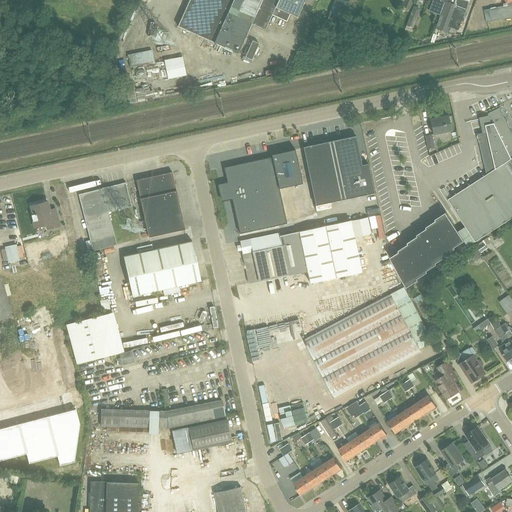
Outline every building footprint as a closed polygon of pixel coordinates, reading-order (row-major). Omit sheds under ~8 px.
[(189,0),(177,26),(237,54),(251,24),(265,30),(271,15),(286,22),(290,14),(297,17),(304,0),(189,0)] [(349,2),(344,0),(335,0),(327,20),(339,25),(349,2)] [(398,0),(403,2),(401,6),(409,10),(413,0),(398,0)] [(434,13),(439,0),(432,0),(428,11),(434,13)] [(439,0),(434,13),(440,15),(445,2),(439,0)] [(450,28),(457,30),(466,8),(467,0),(439,0),(445,2),(440,15),(435,28),(446,32),(448,27),(450,28)] [(484,10),(486,23),(511,17),(511,0),(505,0),(507,3),(507,5),(484,10)] [(410,14),(406,25),(412,28),(417,17),(410,14)] [(301,22),(295,35),(301,38),(306,24),(301,22)] [(133,48),(145,28),(140,25),(128,45),(133,48)] [(243,58),(250,61),(257,44),(251,42),(243,58)] [(128,55),(131,69),(154,64),(152,50),(128,55)] [(154,64),(131,69),(134,86),(186,75),(182,58),(154,64)] [(487,174),(448,199),(466,227),(464,228),(464,227),(461,228),(458,231),(464,241),(468,246),(475,242),(511,217),(511,132),(508,124),(500,107),(488,113),(488,114),(487,114),(487,115),(487,116),(480,117),(485,139),(480,142),(479,142),(487,174)] [(447,115),(430,119),(433,134),(450,131),(447,115)] [(431,135),(425,136),(427,148),(434,147),(431,135)] [(355,136),(330,141),(343,199),(374,193),(368,163),(361,165),(355,136)] [(330,141),(303,147),(315,205),(343,199),(330,141)] [(272,157),(224,167),(227,182),(228,182),(239,234),(286,222),(278,188),(302,182),(294,149),(271,154),(272,157)] [(172,172),(136,180),(149,237),(184,229),(172,172)] [(126,182),(78,194),(92,251),(116,245),(108,212),(132,206),(126,182)] [(33,213),(32,214),(35,227),(47,224),(48,228),(60,225),(58,214),(52,215),(50,209),(48,201),(32,205),(33,213)] [(399,252),(390,258),(408,286),(418,280),(417,278),(427,272),(427,271),(437,264),(436,263),(446,256),(445,255),(455,248),(454,247),(464,241),(458,231),(446,212),(435,219),(436,221),(426,227),(427,228),(417,235),(418,236),(407,243),(408,244),(398,251),(399,252)] [(368,217),(350,221),(354,237),(371,233),(368,217)] [(241,245),(237,246),(238,251),(242,250),(249,283),(288,275),(300,273),(302,272),(307,271),(310,282),(310,283),(361,272),(354,237),(350,221),(280,236),(279,233),(240,241),(241,245)] [(487,238),(475,246),(480,253),(487,248),(485,246),(490,242),(487,238)] [(192,242),(124,257),(133,296),(201,281),(192,242)] [(475,246),(463,255),(467,261),(473,257),(476,261),(479,259),(482,257),(480,255),(478,251),(479,251),(475,246)] [(0,312),(83,298),(75,252),(23,261),(25,274),(0,277),(0,312)] [(100,252),(89,255),(95,276),(105,273),(100,252)] [(404,288),(391,294),(420,348),(432,341),(404,288)] [(391,294),(304,340),(334,397),(421,351),(420,348),(391,294)] [(424,298),(415,303),(433,334),(441,330),(424,298)] [(107,299),(100,301),(102,311),(109,309),(107,299)] [(240,313),(252,313),(251,300),(240,300),(240,313)] [(64,321),(73,361),(122,350),(112,310),(64,321)] [(9,321),(0,323),(0,349),(16,344),(9,321)] [(506,322),(499,327),(511,345),(511,328),(509,326),(508,326),(506,322)] [(288,328),(292,338),(301,335),(298,325),(288,328)] [(511,345),(499,327),(494,330),(500,338),(504,344),(499,348),(507,360),(508,359),(509,360),(511,358),(511,345)] [(489,337),(486,339),(492,349),(495,347),(498,344),(497,343),(492,335),(489,337)] [(119,353),(120,358),(120,359),(133,356),(131,350),(119,353)] [(461,354),(456,357),(459,363),(472,383),(485,374),(481,367),(482,366),(483,364),(481,360),(478,360),(477,361),(473,355),(464,360),(461,354)] [(442,376),(435,380),(447,399),(458,392),(453,384),(450,378),(455,375),(453,372),(447,361),(436,367),(442,376)] [(412,373),(407,375),(409,379),(411,382),(416,379),(412,373)] [(22,398),(23,384),(11,383),(12,379),(5,379),(4,383),(0,383),(0,388),(0,400),(3,400),(4,397),(22,398)] [(409,379),(405,382),(409,389),(414,386),(411,382),(409,379)] [(405,382),(401,385),(405,391),(409,389),(405,382)] [(389,390),(384,393),(388,400),(393,397),(389,390)] [(384,393),(379,396),(382,401),(384,403),(388,400),(384,393)] [(428,395),(418,402),(425,413),(435,406),(428,395)] [(357,401),(352,404),(359,416),(364,413),(364,414),(371,409),(365,402),(360,405),(357,401)] [(100,409),(100,426),(166,428),(223,416),(220,402),(168,412),(100,409)] [(418,402),(408,408),(415,419),(425,413),(418,402)] [(352,404),(345,408),(348,412),(351,417),(354,415),(356,418),(359,416),(352,404)] [(292,412),(290,407),(284,410),(291,425),(309,417),(305,406),(292,412)] [(408,408),(398,415),(405,426),(415,419),(408,408)] [(59,465),(74,461),(80,424),(76,409),(47,417),(57,456),(59,465)] [(262,413),(265,422),(276,419),(273,409),(262,413)] [(398,415),(387,421),(395,433),(405,426),(398,415)] [(47,417),(18,424),(26,453),(29,463),(57,456),(47,417)] [(334,420),(333,420),(338,427),(343,424),(339,417),(334,420)] [(327,418),(320,421),(331,438),(337,434),(334,430),(330,422),(327,418)] [(226,419),(189,427),(194,450),(232,442),(226,419)] [(333,420),(330,422),(334,430),(338,427),(333,420)] [(378,422),(368,429),(376,440),(386,434),(378,422)] [(18,424),(0,428),(0,460),(26,453),(18,424)] [(265,426),(267,432),(273,430),(271,424),(265,426)] [(468,432),(465,434),(474,446),(468,450),(475,461),(485,454),(483,451),(490,446),(488,443),(477,426),(475,428),(473,426),(467,431),(468,432)] [(189,427),(171,431),(177,454),(194,450),(189,427)] [(316,428),(305,435),(309,443),(314,440),(315,441),(321,437),(316,428)] [(368,429),(358,436),(366,447),(376,440),(368,429)] [(305,435),(300,438),(305,445),(309,443),(305,435)] [(358,436),(348,442),(356,454),(366,447),(358,436)] [(348,442),(338,449),(345,460),(356,454),(348,442)] [(443,449),(441,450),(446,459),(449,463),(444,466),(450,476),(461,469),(457,463),(463,459),(452,442),(450,444),(448,443),(443,447),(443,449)] [(288,443),(284,446),(289,453),(293,450),(288,443)] [(284,456),(279,459),(284,468),(294,461),(289,453),(284,446),(283,447),(279,449),(284,456)] [(333,457),(323,463),(330,475),(341,468),(333,457)] [(483,458),(478,462),(483,468),(487,465),(483,458)] [(427,459),(415,467),(424,481),(424,480),(426,482),(432,492),(433,491),(437,497),(444,493),(446,492),(442,485),(438,487),(434,481),(437,479),(434,474),(436,473),(427,459)] [(323,463),(313,470),(320,481),(330,475),(323,463)] [(7,470),(4,481),(9,482),(12,471),(7,470)] [(313,470),(303,477),(310,488),(320,481),(313,470)] [(493,476),(486,481),(489,485),(488,486),(494,495),(502,490),(500,488),(511,480),(511,479),(505,470),(494,478),(493,476)] [(12,471),(9,482),(17,485),(15,491),(20,492),(25,475),(12,471)] [(479,474),(463,485),(469,493),(484,483),(479,474)] [(303,477),(293,483),(300,494),(310,488),(303,477)] [(400,477),(389,484),(398,498),(399,497),(402,502),(417,493),(413,486),(408,489),(400,477)] [(90,481),(89,511),(137,511),(139,483),(90,481)] [(245,511),(240,486),(213,492),(217,511),(245,511)] [(373,494),(369,497),(373,504),(371,506),(374,511),(377,509),(378,511),(393,511),(392,509),(380,490),(379,491),(378,489),(372,493),(373,494)] [(426,495),(418,500),(427,511),(434,511),(437,510),(426,495)]
